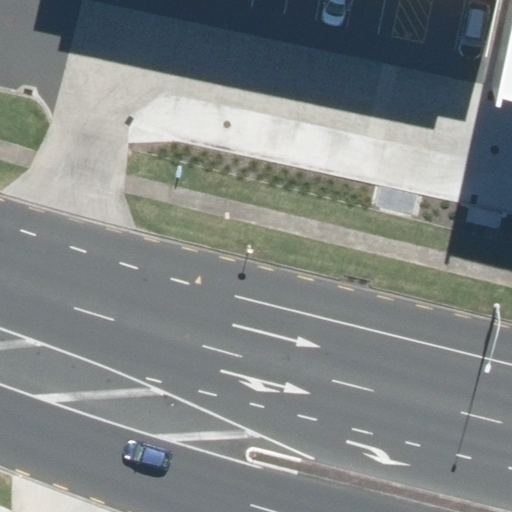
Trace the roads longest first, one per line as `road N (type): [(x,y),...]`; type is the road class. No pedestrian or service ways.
road 1 (secondary): [(166,420),(308,424),(511,478)]
road 2 (secondary): [(0,357),(166,420)]
road 3 (secondary): [(314,511),(282,502),(166,420)]
